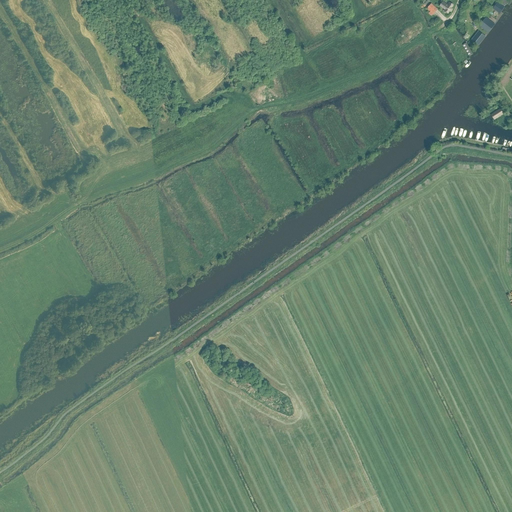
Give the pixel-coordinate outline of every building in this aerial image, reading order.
[(443,1),(440,6),(444,9),(443,10),(448,13),(449,11),(451,12),(453,9),(452,8),(454,5),(449,2),(447,4),(443,1)] [(497,2),(493,9),(500,13),(504,7),(497,2)] [(430,12),(428,14),(431,16),(433,15),(438,10),(431,4),(430,5),(429,4),(426,7),(427,9),(430,12)] [(488,32),(494,24),(486,18),(480,26),(488,32)] [(478,31),(475,36),(472,40),(479,45),(485,36),(478,31)] [(473,54),(467,43),(463,45),(469,57),(473,54)] [(485,96),(491,106),(496,103),(490,93),(485,96)] [(500,109),(491,114),(494,120),(503,114),(500,109)]
